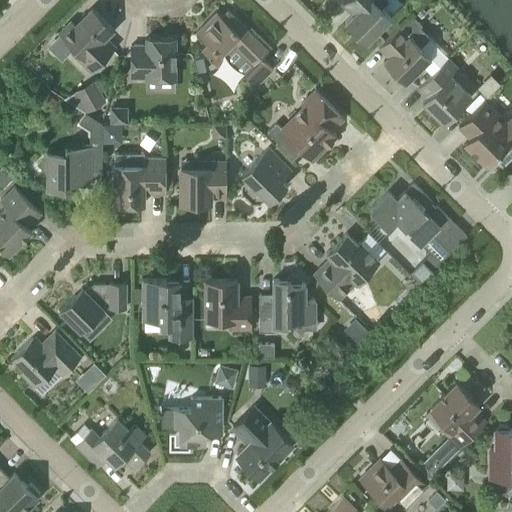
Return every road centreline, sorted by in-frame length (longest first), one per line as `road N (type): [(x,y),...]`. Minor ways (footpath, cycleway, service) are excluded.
road 1 (residential): [(0,319),(68,249),(288,230),(397,129)]
road 2 (residential): [(451,334),(272,511)]
road 3 (residential): [(267,0),(397,129)]
road 4 (residential): [(108,511),(0,405)]
road 5 (residential): [(133,511),(167,476),(212,479),(244,511)]
road 6 (residential): [(397,129),(486,213)]
